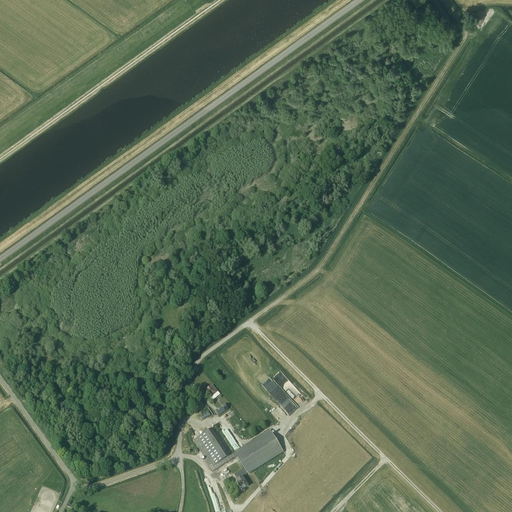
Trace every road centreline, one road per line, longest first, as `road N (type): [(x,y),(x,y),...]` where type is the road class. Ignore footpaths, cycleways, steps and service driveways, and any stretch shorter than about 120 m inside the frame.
road 1 (tertiary): [(0,258),(358,0)]
road 2 (track): [(444,0),(465,30),(462,41),(317,270),(249,322)]
road 3 (unclassified): [(249,322),(197,361),(176,455),(97,486),(76,484),(0,378)]
